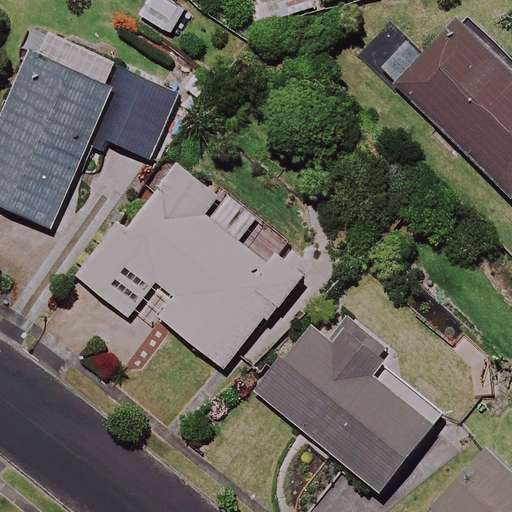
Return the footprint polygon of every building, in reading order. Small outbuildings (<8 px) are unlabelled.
[(189,2),(186,0),(143,0),(127,28),(162,48),(189,2)] [(511,200),(511,82),(456,27),(396,89),(510,202),(511,200)] [(181,99),(42,35),(0,125),(0,206),(52,230),(95,137),(151,163),(181,99)] [(219,198),(181,167),(129,228),(122,222),(77,276),(128,319),(142,302),(225,372),(304,277),(276,253),(265,266),(205,215),(219,198)] [(389,362),(349,327),(331,349),(309,330),(257,390),(378,496),(449,415),(389,362)] [(429,511),(511,511),(511,478),(484,452),(428,511),(429,511)]
